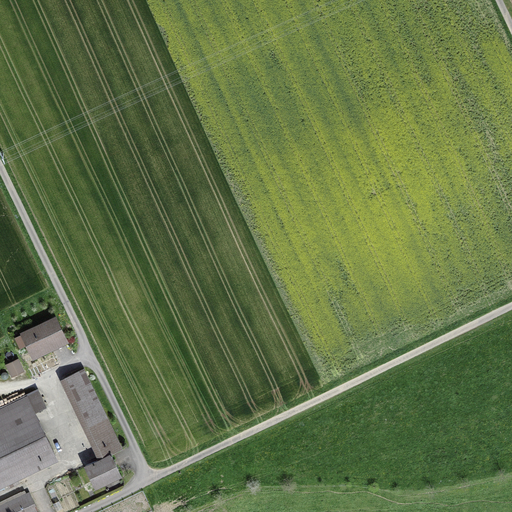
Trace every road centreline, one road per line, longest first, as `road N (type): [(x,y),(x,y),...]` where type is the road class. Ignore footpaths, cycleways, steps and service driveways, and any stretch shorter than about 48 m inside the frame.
road 1 (unclassified): [(511,307),(89,511)]
road 2 (track): [(0,166),(150,482)]
road 3 (track): [(48,377),(73,440),(67,463),(36,479),(47,511)]
